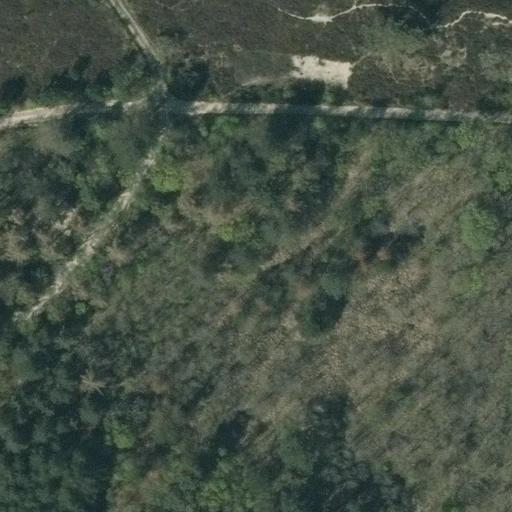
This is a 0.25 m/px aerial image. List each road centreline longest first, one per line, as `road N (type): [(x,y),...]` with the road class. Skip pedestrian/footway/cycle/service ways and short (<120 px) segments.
road 1 (track): [(511,105),(310,101),(164,113)]
road 2 (track): [(164,113),(0,122)]
road 3 (track): [(101,0),(153,66),(164,113)]
